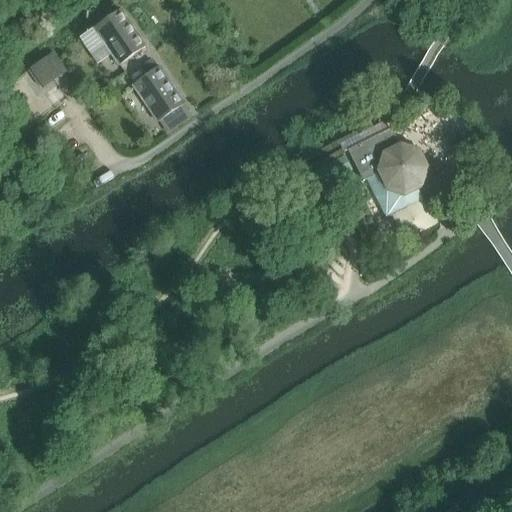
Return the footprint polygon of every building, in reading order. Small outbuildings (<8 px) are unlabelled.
[(120,12),(94,29),(120,66),(145,49),(136,35),(135,35),(120,12)] [(54,53),(30,70),(43,89),(67,72),(54,53)] [(149,75),(133,86),(159,124),(184,106),(168,83),(169,83),(165,77),(159,68),(149,75)] [(400,148),(400,147),(391,130),(348,152),(363,183),(379,175),(386,189),(404,195),(411,191),(420,187),(423,178),(426,170),(418,153),(400,148)] [(312,174),(326,202),(337,196),(329,180),(350,169),(345,158),(312,174)] [(379,175),(363,183),(380,220),(417,203),(411,191),(404,195),(386,189),(379,175)]
